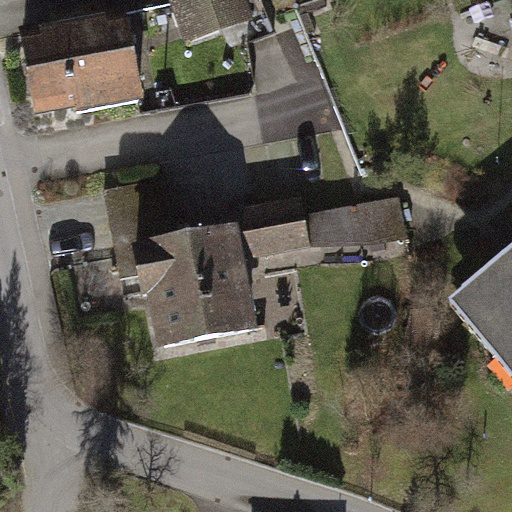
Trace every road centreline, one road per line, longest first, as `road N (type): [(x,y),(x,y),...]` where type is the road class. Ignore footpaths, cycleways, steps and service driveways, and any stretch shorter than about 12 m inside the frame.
road 1 (residential): [(37,425),(306,511)]
road 2 (residential): [(0,252),(37,425)]
